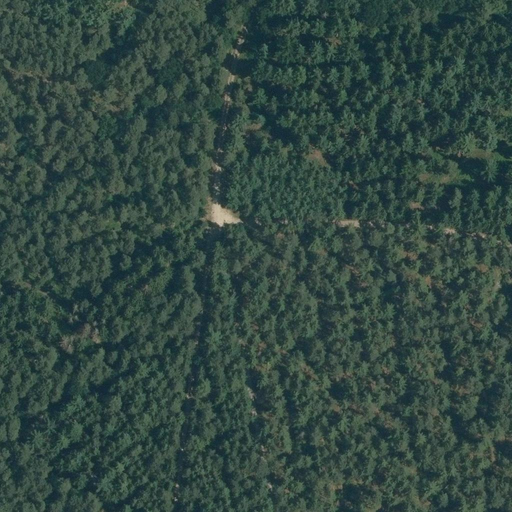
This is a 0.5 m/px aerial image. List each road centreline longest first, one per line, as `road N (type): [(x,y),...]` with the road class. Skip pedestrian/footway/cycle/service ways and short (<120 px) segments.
road 1 (track): [(257,0),(233,54),(169,511)]
road 2 (track): [(208,209),(228,218),(402,226),(511,248)]
road 3 (track): [(216,213),(274,511)]
